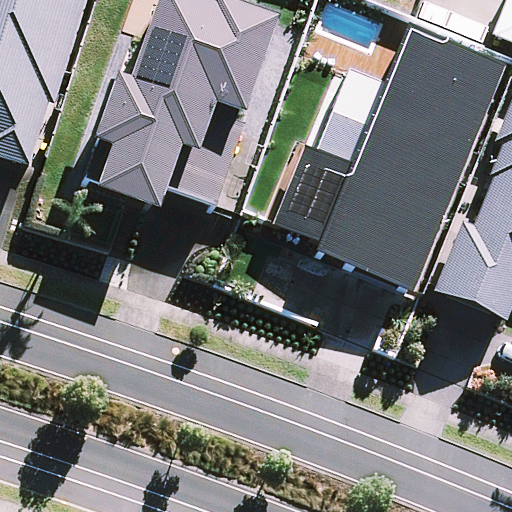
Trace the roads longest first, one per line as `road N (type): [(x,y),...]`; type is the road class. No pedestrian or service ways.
road 1 (tertiary): [(0,335),(312,444),(478,511)]
road 2 (tertiary): [(262,511),(0,426)]
